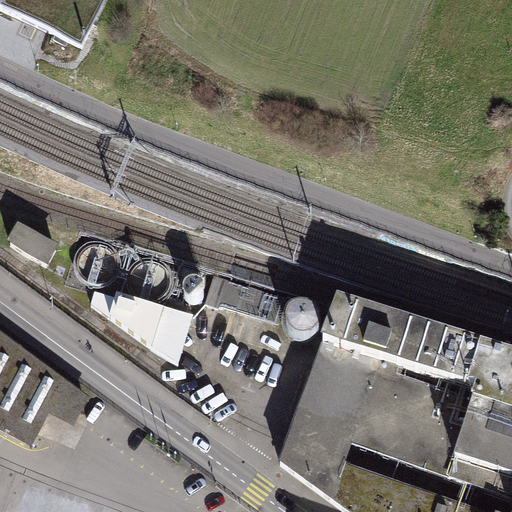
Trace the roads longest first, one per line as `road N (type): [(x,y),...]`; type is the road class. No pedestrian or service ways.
road 1 (residential): [(511,267),(174,143),(0,67)]
road 2 (primary): [(286,511),(0,301)]
road 3 (unknown): [(0,453),(190,511)]
